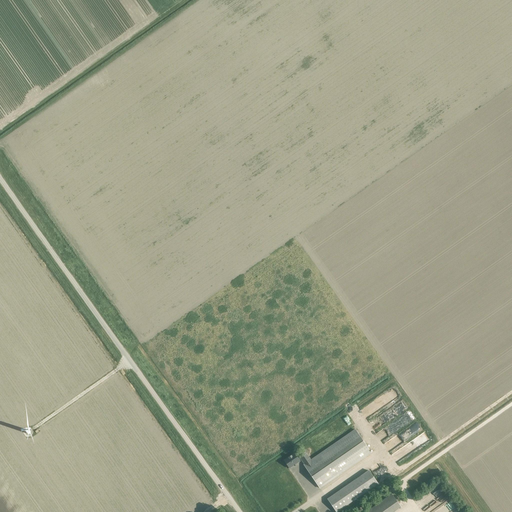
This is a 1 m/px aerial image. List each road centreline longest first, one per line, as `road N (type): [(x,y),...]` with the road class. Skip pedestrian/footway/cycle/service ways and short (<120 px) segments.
road 1 (unclassified): [(239,511),(0,177)]
road 2 (track): [(403,493),(405,479),(511,404)]
road 3 (track): [(399,470),(511,391)]
